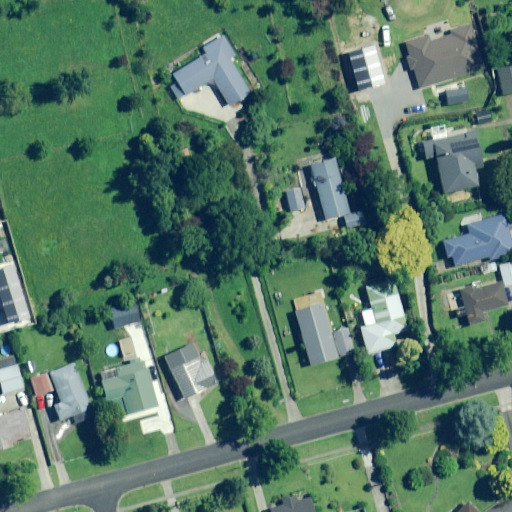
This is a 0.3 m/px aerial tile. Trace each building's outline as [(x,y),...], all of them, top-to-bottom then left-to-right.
[(405,40),(409,55),(405,56),(409,72),(413,71),(419,92),(485,76),(472,23),(451,28),(450,22),(427,27),(429,34),(405,40)] [(234,56),(222,36),(202,49),(206,54),(164,79),(177,101),(212,79),(229,106),(250,93),(229,59),(234,56)] [(386,83),(374,44),(348,52),(359,91),(386,83)] [(511,65),(498,69),(504,94),(511,92),(511,65)] [(467,102),(466,89),(445,92),(447,105),(467,102)] [(481,168),(473,133),(422,143),(425,160),(435,158),(442,194),(478,187),(475,170),(481,168)] [(335,159),(308,167),(324,221),(350,214),(335,159)] [(301,188),(285,192),(291,214),(306,211),(301,188)] [(511,254),(511,249),(504,216),(467,225),(469,235),(442,242),(446,258),(451,257),(453,266),(490,257),(490,260),(511,254)] [(511,284),(511,263),(499,266),(504,287),(511,284)] [(410,330),(395,277),(364,286),(371,310),(361,312),(365,326),(360,328),(367,354),(396,346),(393,335),(410,330)] [(508,305),(501,281),(459,292),(468,326),(484,322),(482,312),(508,305)] [(337,358),(322,303),(315,305),(313,300),(297,305),(298,310),(294,311),(309,366),(337,358)] [(139,322),(134,304),(109,312),(115,330),(139,322)] [(30,323),(28,313),(7,316),(8,326),(30,323)] [(354,353),(347,329),(334,333),(340,357),(354,353)] [(200,365),(191,344),(163,357),(183,399),(217,384),(207,362),(200,365)] [(155,408),(144,362),(116,368),(118,377),(100,381),(105,399),(120,395),(125,415),(155,408)] [(90,410),(75,364),(50,373),(60,403),(53,405),(58,421),(90,410)] [(24,392),(17,365),(0,369),(0,385),(3,397),(0,397),(0,450),(12,447),(11,443),(29,438),(18,394),(24,392)] [(51,391),(45,374),(30,379),(36,396),(51,391)] [(313,511),(310,499),(260,511),(313,511)] [(387,511),(384,500),(376,502),(378,511),(387,511)]
